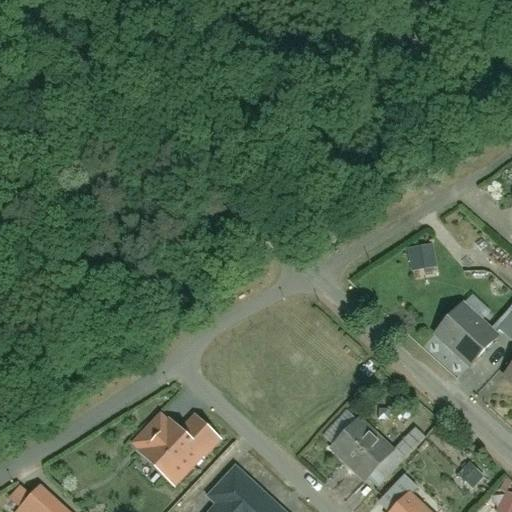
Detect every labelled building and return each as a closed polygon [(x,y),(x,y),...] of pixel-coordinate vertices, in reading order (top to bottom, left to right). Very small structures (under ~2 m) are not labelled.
[(511,267),(501,278),(511,288),(511,267)] [(453,294),(428,321),(469,360),(494,333),(453,294)] [(495,311),(476,295),(467,305),(486,321),(495,311)] [(511,312),(497,330),(511,342),(511,312)] [(511,365),(502,376),(511,384),(511,365)] [(183,430),(165,412),(131,446),(177,492),(228,442),(200,413),(183,430)] [(357,420),(332,446),(367,478),(392,452),(357,420)] [(270,511),(234,480),(207,510),(209,511),(270,511)] [(511,511),(511,496),(509,494),(496,511),(511,511)] [(425,511),(408,495),(391,511),(425,511)]
